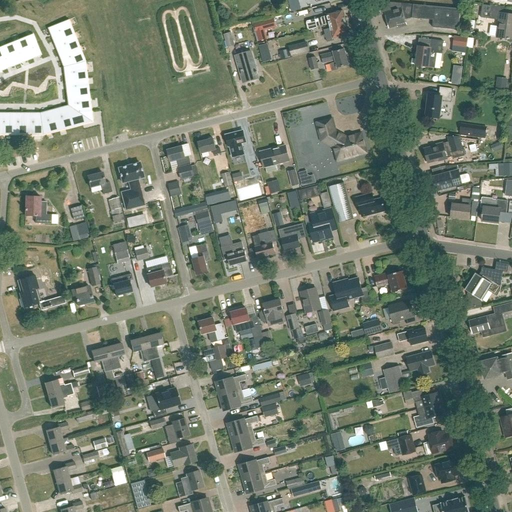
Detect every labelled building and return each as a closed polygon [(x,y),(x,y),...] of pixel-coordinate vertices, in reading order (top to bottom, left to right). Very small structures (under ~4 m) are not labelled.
[(299,9),(297,0),(288,0),(292,11),(299,9)] [(398,29),(407,26),(405,20),(412,18),(433,20),(433,28),(458,30),(460,10),(402,4),(388,3),(373,7),(376,17),(385,14),(390,29),(397,27),(398,29)] [(508,9),(482,5),(481,18),(499,21),(497,38),(511,39),(511,15),(507,15),(508,9)] [(319,27),(330,24),(330,26),(346,22),(343,10),(327,14),(327,16),(309,21),(307,23),(309,29),(311,30),(317,29),(319,27)] [(274,19),(254,24),(259,41),(267,39),(265,31),(276,27),(274,19)] [(0,135),(43,136),(93,123),(85,62),(69,20),(47,28),(48,29),(49,29),(52,36),(51,37),(53,42),(54,42),(57,49),(56,50),(58,55),(59,55),(62,62),(61,63),(63,67),(63,68),(64,68),(65,76),(64,76),(65,81),(66,81),(67,89),(66,90),(67,100),(73,99),(74,105),(67,107),(67,106),(61,107),(62,108),(54,110),(54,109),(48,111),(48,112),(40,114),(40,113),(35,113),(35,114),(27,114),(27,113),(21,113),(21,114),(13,114),(13,113),(7,113),(7,114),(0,113),(0,135)] [(335,38),(349,34),(346,22),(330,26),(331,29),(325,30),(328,42),(336,40),(335,38)] [(236,45),(232,32),(225,34),(229,47),(236,45)] [(0,47),(0,71),(1,70),(2,71),(7,69),(7,68),(14,65),(15,66),(20,64),(20,63),(27,60),(28,61),(33,59),(32,58),(40,55),(40,56),(41,55),(33,34),(0,47)] [(455,36),(453,45),(467,47),(468,38),(455,36)] [(416,67),(429,68),(436,69),(438,55),(442,55),(444,43),(431,41),(430,49),(418,48),(416,67)] [(308,42),(289,47),(292,57),(311,52),(308,42)] [(335,60),(336,62),(330,64),(332,71),(338,70),(338,68),(348,65),(344,49),(333,52),(321,56),(323,63),(335,60)] [(289,50),(280,53),(282,60),(290,58),(289,50)] [(243,83),(259,79),(251,51),(235,56),(243,83)] [(272,61),(270,53),(261,55),(263,63),(272,61)] [(315,58),(311,59),(309,59),(312,71),(318,69),(315,58)] [(453,75),(452,84),(460,85),(461,76),(453,75)] [(498,80),(497,90),(506,91),(507,81),(498,80)] [(426,118),(440,119),(442,102),(452,103),(453,90),(440,89),(439,98),(429,96),(426,118)] [(322,141),(334,148),(337,161),(344,160),(354,157),(354,156),(364,153),(362,145),(364,144),(361,134),(350,137),(351,138),(348,139),(335,131),(332,119),(316,123),(320,136),(321,135),(322,141)] [(471,126),(469,136),(481,137),(483,127),(471,126)] [(238,150),(247,148),(243,131),(226,135),(229,147),(236,145),(238,150)] [(465,148),(472,146),(469,135),(461,138),(465,148)] [(433,148),(425,150),(428,164),(438,161),(438,163),(447,160),(447,159),(453,157),(453,159),(464,156),(462,150),(459,138),(448,138),(449,143),(443,144),(443,143),(433,146),(433,148)] [(214,155),(221,153),(220,148),(216,149),(213,139),(198,143),(201,154),(212,151),(214,155)] [(264,167),(289,161),(285,145),(260,152),(264,167)] [(189,157),(185,158),(182,147),(167,151),(170,162),(177,160),(181,180),(194,177),(194,176),(191,167),(189,157)] [(122,193),(126,210),(144,205),(137,179),(143,178),(140,163),(118,169),(119,172),(118,173),(120,180),(121,179),(122,183),(129,182),(131,190),(122,193)] [(511,163),(503,164),(499,164),(499,176),(503,176),(511,175),(511,163)] [(436,192),(453,187),(462,185),(462,184),(469,182),(470,181),(469,175),(467,174),(460,176),(458,166),(445,167),(446,174),(432,178),(436,192)] [(292,186),(300,184),(296,169),(288,171),(292,186)] [(222,174),(226,188),(233,186),(229,172),(222,174)] [(109,182),(105,183),(102,173),(87,177),(90,188),(101,185),(103,195),(112,193),(109,182)] [(301,179),(303,186),(310,184),(308,179),(306,178),(301,179)] [(268,185),(270,194),(281,192),(278,182),(268,185)] [(329,187),(339,223),(353,219),(343,183),(329,187)] [(240,202),(262,196),(258,184),(237,190),(240,202)] [(312,188),(315,197),(321,195),(319,186),(312,188)] [(218,195),(220,202),(230,199),(228,192),(218,195)] [(296,192),(288,194),(290,204),(298,202),(296,192)] [(385,211),(382,198),(373,200),(372,194),(355,198),(357,209),(359,208),(362,217),(385,211)] [(35,216),(35,223),(51,224),(58,224),(58,215),(51,215),(45,215),(46,202),(40,202),(40,197),(26,196),(25,216),(35,216)] [(113,199),(115,210),(122,208),(120,197),(113,199)] [(506,214),(507,202),(481,198),(480,208),(483,208),(482,222),(499,224),(500,213),(506,214)] [(451,218),(469,220),(472,200),(463,199),(462,206),(452,205),(451,218)] [(177,217),(209,209),(207,202),(175,210),(177,217)] [(227,203),(211,207),(213,216),(229,212),(227,203)] [(74,219),(84,216),(81,205),(71,208),(74,219)] [(311,215),(314,224),(308,226),(313,242),(332,237),(328,221),(333,220),(330,210),(311,215)] [(209,211),(197,214),(200,225),(212,222),(209,211)] [(274,214),(277,227),(285,225),(282,212),(274,214)] [(123,214),(113,216),(114,222),(125,220),(123,214)] [(140,225),(138,217),(127,220),(129,228),(140,225)] [(230,223),(232,233),(246,230),(244,220),(230,223)] [(86,223),(68,227),(72,242),(87,238),(86,234),(88,233),(86,223)] [(282,239),(285,251),(300,247),(297,235),(299,235),(297,227),(279,231),(281,239),(282,239)] [(189,230),(182,231),(184,239),(191,237),(189,230)] [(260,235),(253,237),(255,247),(255,248),(258,258),(275,254),(273,243),(272,243),(269,232),(260,234),(260,235)] [(244,251),(242,242),(221,248),(224,260),(228,259),(230,266),(247,261),(244,251)] [(117,264),(129,261),(127,250),(126,245),(117,247),(119,252),(114,253),(117,264)] [(196,248),(199,258),(193,260),(197,275),(208,272),(205,261),(210,260),(206,245),(196,248)] [(137,261),(148,258),(146,248),(134,250),(137,261)] [(165,283),(164,278),(172,276),(169,263),(160,265),(162,272),(155,273),(153,267),(146,269),(147,275),(150,287),(165,283)] [(93,286),(100,284),(96,267),(89,269),(93,286)] [(479,276),(476,274),(470,282),(486,292),(487,291),(497,297),(500,292),(503,272),(482,268),(481,272),(479,276)] [(407,289),(402,272),(389,275),(388,273),(375,277),(378,288),(391,284),(393,292),(407,289)] [(128,281),(132,280),(131,274),(111,279),(116,296),(131,292),(128,281)] [(24,308),(39,304),(39,303),(35,290),(39,289),(35,276),(20,280),(23,292),(19,294),(24,308)] [(363,296),(358,278),(344,282),(343,281),(333,284),(336,295),(330,297),(333,311),(349,307),(347,300),(363,296)] [(482,307),(481,301),(486,292),(470,282),(465,290),(469,293),(468,294),(469,299),(465,300),(468,310),(482,307)] [(93,302),(90,291),(89,286),(71,291),(73,297),(75,296),(78,306),(93,302)] [(321,309),(315,289),(301,292),(306,313),(321,309)] [(64,296),(39,303),(39,304),(41,311),(66,304),(64,296)] [(275,320),(284,317),(282,312),(283,311),(280,300),(263,304),(264,311),(261,312),(260,314),(261,321),(264,322),(274,319),(275,320)] [(399,320),(414,316),(410,301),(388,307),(393,324),(399,323),(399,320)] [(473,335),(482,332),(484,338),(491,336),(490,330),(503,327),(500,315),(511,311),(511,304),(494,309),(496,315),(470,322),(470,323),(469,324),(470,329),(472,329),(472,330),(474,330),(474,333),(473,333),(473,335)] [(246,309),(231,313),(237,333),(252,329),(255,338),(261,336),(261,337),(263,337),(262,334),(257,317),(251,318),(252,320),(250,320),(246,309)] [(327,311),(319,313),(322,325),(331,323),(327,311)] [(290,330),(299,328),(295,314),(286,317),(290,330)] [(225,339),(221,324),(215,326),(213,319),(199,322),(202,334),(209,333),(212,342),(225,339)] [(366,335),(382,331),(378,319),(363,324),(364,329),(366,335)] [(307,335),(319,332),(317,325),(305,328),(307,335)] [(399,342),(409,339),(411,346),(428,341),(425,328),(413,332),(413,329),(407,331),(407,332),(397,335),(399,342)] [(364,329),(358,330),(359,337),(366,335),(364,329)] [(158,352),(156,346),(163,344),(160,334),(145,338),(151,361),(158,359),(157,353),(158,352)] [(261,336),(255,338),(257,348),(263,347),(261,337),(261,336)] [(304,337),(295,340),(297,346),(305,344),(304,337)] [(145,338),(130,342),(133,352),(140,351),(141,357),(142,356),(144,362),(151,361),(145,338)] [(391,343),(375,348),(378,359),(394,354),(391,343)] [(119,362),(117,356),(124,355),(122,344),(106,348),(112,371),(120,369),(118,363),(119,362)] [(229,358),(225,345),(214,348),(217,360),(211,361),(214,371),(225,368),(223,359),(229,358)] [(91,352),(94,363),(101,361),(103,367),(104,367),(105,373),(112,371),(106,348),(91,352)] [(428,367),(434,365),(431,351),(406,358),(410,371),(418,369),(419,375),(429,372),(428,367)] [(481,363),(485,379),(495,377),(495,378),(500,377),(500,375),(507,373),(509,380),(511,379),(511,353),(503,356),(503,358),(481,363)] [(361,364),(365,377),(375,374),(372,361),(361,364)] [(390,393),(406,389),(399,365),(384,370),(390,393)] [(74,378),(90,373),(88,366),(73,370),(74,378)] [(163,376),(160,368),(154,370),(156,378),(163,376)] [(139,384),(145,383),(142,372),(136,374),(139,384)] [(308,374),(299,377),(302,386),(311,383),(308,374)] [(129,390),(135,389),(132,375),(126,376),(129,390)] [(216,383),(220,397),(242,391),(240,383),(247,381),(246,375),(216,383)] [(125,396),(120,376),(115,377),(120,397),(125,396)] [(48,396),(61,392),(72,389),(71,383),(64,385),(64,384),(59,385),(57,380),(45,384),(48,396)] [(113,392),(111,383),(95,387),(98,396),(113,392)] [(176,388),(155,394),(159,410),(153,412),(154,418),(166,415),(165,409),(180,404),(176,388)] [(72,389),(61,392),(48,396),(52,408),(64,405),(62,399),(68,397),(67,396),(74,394),(72,389)] [(416,410),(423,408),(442,403),(439,392),(426,395),(425,389),(411,393),(411,391),(403,393),(405,401),(413,399),(416,410)] [(244,399),(242,391),(220,397),(224,411),(254,403),(252,397),(244,399)] [(282,402),(280,393),(260,399),(262,407),(282,402)] [(83,411),(99,407),(97,399),(81,403),(83,411)] [(423,408),(425,414),(413,417),(416,428),(434,423),(432,418),(445,414),(442,403),(423,408)] [(279,414),(276,404),(262,408),(265,418),(279,414)] [(332,431),(337,430),(333,416),(341,414),(340,409),(327,413),(332,431)] [(508,417),(501,419),(506,438),(511,436),(511,409),(506,411),(508,417)] [(78,422),(97,417),(95,410),(76,415),(78,422)] [(228,424),(232,438),(254,432),(251,424),(259,422),(257,416),(228,424)] [(165,418),(150,422),(153,429),(167,425),(165,418)] [(172,425),(164,427),(169,445),(180,442),(179,438),(189,435),(184,419),(171,423),(172,425)] [(150,421),(143,424),(145,430),(152,428),(150,421)] [(62,440),(60,431),(69,429),(67,423),(57,426),(58,428),(46,431),(49,443),(62,440)] [(116,432),(123,457),(129,455),(122,430),(116,432)] [(264,438),(256,440),(254,432),(232,438),(236,452),(265,444),(264,438)] [(341,432),(332,435),(333,440),(342,438),(341,432)] [(433,454),(453,449),(449,434),(444,436),(443,432),(429,435),(430,439),(429,440),(433,454)] [(403,455),(416,452),(411,435),(399,439),(400,446),(403,455)] [(106,438),(94,441),(96,450),(108,447),(106,438)] [(388,449),(400,446),(399,439),(387,442),(388,449)] [(49,443),(53,455),(64,452),(65,454),(75,452),(73,446),(64,448),(62,440),(49,443)] [(267,442),(269,449),(276,447),(275,440),(267,442)] [(178,448),(179,451),(170,453),(173,468),(183,465),(196,461),(192,445),(178,448)] [(285,446),(274,450),(276,456),(287,453),(285,446)] [(150,462),(166,457),(164,448),(147,453),(150,462)] [(84,462),(99,458),(97,452),(82,455),(84,462)] [(333,456),(326,458),(328,467),(330,467),(336,465),(333,456)] [(239,466),(243,480),(265,474),(263,466),(271,463),(269,458),(239,466)] [(454,476),(460,475),(456,460),(436,466),(439,480),(441,480),(442,484),(455,480),(454,476)] [(69,479),(67,471),(76,468),(74,462),(64,465),(65,467),(53,470),(57,482),(69,479)] [(110,469),(114,486),(126,483),(121,466),(110,469)] [(193,494),(191,491),(204,487),(199,471),(186,474),(187,477),(179,479),(184,497),(193,494)] [(268,482),(265,474),(243,480),(247,494),(277,485),(275,479),(268,482)] [(413,496),(426,492),(422,476),(409,479),(413,496)] [(295,479),(286,482),(288,489),(305,484),(303,477),(295,479)] [(57,482),(60,495),(71,492),(72,494),(82,491),(80,485),(72,488),(69,479),(57,482)] [(137,508),(150,505),(143,480),(130,483),(137,508)] [(307,485),(298,487),(300,495),(309,492),(307,485)] [(448,502),(433,506),(434,511),(469,511),(466,497),(458,499),(458,498),(448,501),(448,502)] [(210,511),(207,499),(177,507),(178,511),(182,511),(187,511),(186,511),(210,511)] [(251,507),(252,511),(276,511),(275,507),(282,505),(281,499),(251,507)] [(338,499),(332,501),(334,511),(340,511),(341,511),(339,503),(338,499)] [(414,500),(391,506),(392,511),(415,511),(417,511),(414,500)] [(74,511),(74,510),(83,508),(82,502),(72,504),(72,506),(61,510),(61,511),(74,511)]
